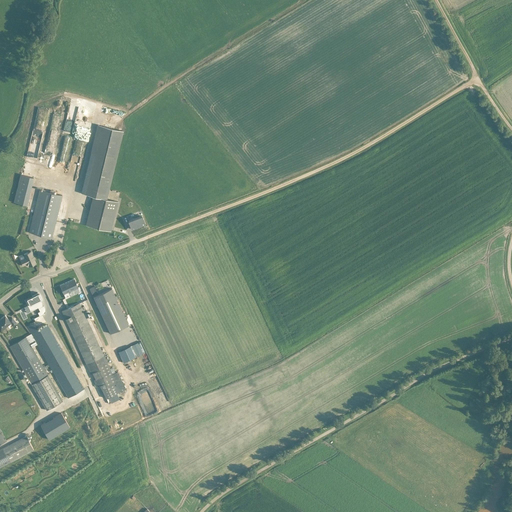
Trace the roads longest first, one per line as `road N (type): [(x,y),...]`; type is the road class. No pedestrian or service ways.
road 1 (track): [(146,236),(350,154),(477,76),(437,0)]
road 2 (unclassified): [(201,511),(434,369),(511,337)]
